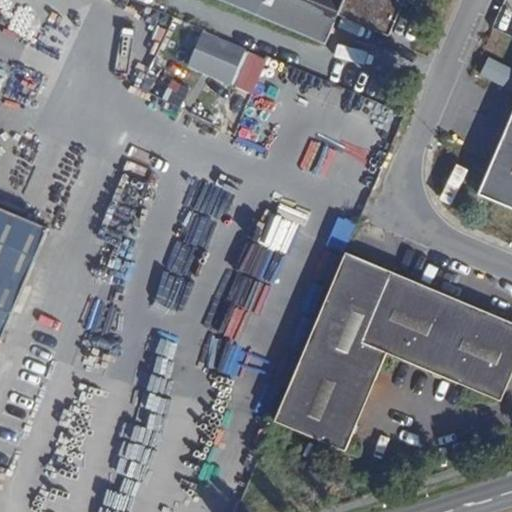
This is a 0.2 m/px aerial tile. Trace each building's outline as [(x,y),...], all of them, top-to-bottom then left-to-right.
[(208,0),(316,46),(332,13),(380,35),(395,0),(208,0)] [(223,87),(237,53),(193,35),(178,69),(223,87)] [(511,97),(474,184),(511,200),(511,97)] [(0,337),(47,227),(0,207),(0,337)] [(504,404),(511,386),(511,323),(350,253),(278,421),(348,452),(391,356),(504,404)]
